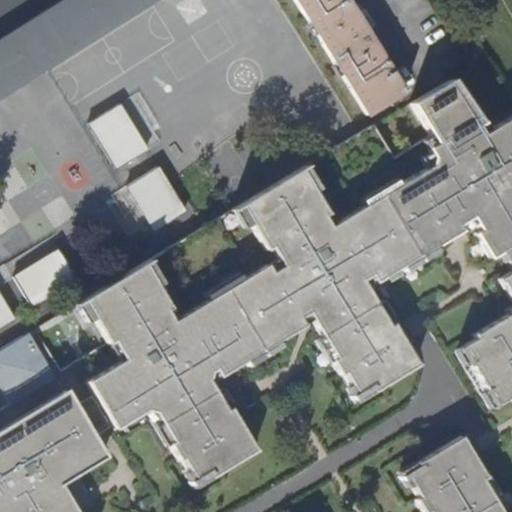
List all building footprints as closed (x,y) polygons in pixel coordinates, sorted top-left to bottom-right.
[(0,0),(0,88),(141,0),(0,0)] [(393,87),(336,0),(284,0),(360,116),(362,115),(401,90),(398,84),(393,87)] [(0,511),(74,511),(68,502),(58,484),(75,474),(103,457),(63,392),(82,380),(111,426),(117,423),(142,407),(150,409),(168,438),(164,440),(174,456),(177,455),(185,466),(190,475),(202,468),(205,474),(251,447),(225,406),(224,404),(220,407),(209,388),(203,379),(201,375),(203,368),(208,365),(213,372),(241,355),(254,347),(257,345),(269,337),(296,320),(292,313),(301,307),(306,315),(329,353),(324,355),(333,369),(336,367),(343,379),(349,388),(361,381),(364,386),(411,359),(388,318),(383,320),(371,299),(360,281),(355,274),(364,268),(369,275),(396,259),(408,251),(412,248),(424,241),(452,224),(448,218),(462,209),(467,217),(472,224),(467,227),(481,251),(491,246),(503,239),(511,233),(511,185),(509,180),(511,177),(511,103),(480,127),(444,75),(405,102),(424,132),(429,140),(419,147),(418,147),(426,161),(419,165),(392,182),(358,203),(328,222),(324,224),(317,213),(321,211),(308,190),(308,189),(294,167),(237,203),(248,221),(263,247),(266,245),(273,256),(278,264),(266,271),(261,263),(237,278),(203,299),(172,318),(168,320),(162,309),(166,307),(152,285),(139,263),(78,300),(89,318),(104,342),(52,374),(30,338),(24,342),(21,336),(0,348),(0,390),(8,403),(0,408),(0,511)] [(429,140),(424,132),(414,139),(419,147),(429,140)] [(426,161),(418,147),(411,152),(419,165),(426,161)] [(115,167),(166,247),(193,230),(143,149),(115,167)] [(314,185),(301,163),(294,167),(308,189),(308,190),(315,186),(314,185)] [(358,203),(392,182),(388,175),(354,196),(358,203)] [(248,221),(237,203),(230,208),(241,226),(248,221)] [(467,217),(462,209),(448,218),(452,224),(452,225),(467,217)] [(328,222),(321,211),(317,213),(324,224),(328,222)] [(511,259),(511,254),(503,239),(491,246),(503,265),(511,259)] [(429,247),(424,241),(412,248),(416,256),(429,247)] [(14,271),(29,305),(75,284),(60,250),(14,271)] [(412,257),(408,251),(396,259),(400,266),(412,257)] [(278,264),(273,256),(261,263),(266,271),(278,264)] [(139,263),(152,285),(159,281),(146,259),(139,263)] [(511,259),(503,265),(490,272),(506,298),(510,304),(500,310),(499,309),(466,329),(468,332),(455,341),(464,355),(462,357),(480,385),(482,384),(490,398),(491,399),(504,391),(506,394),(511,390),(511,259)] [(369,275),(364,268),(355,274),(360,281),(369,275)] [(203,299),(237,278),(233,272),(199,292),(203,299)] [(510,304),(506,298),(496,304),(499,309),(500,310),(510,304)] [(89,318),(78,300),(72,304),(83,323),(89,318)] [(387,326),(394,322),(390,316),(381,301),(374,305),(383,320),(387,326)] [(172,318),(166,307),(162,309),(168,320),(172,318)] [(306,315),(301,307),(292,313),(296,320),(306,315)] [(274,344),(269,337),(257,345),(261,352),(274,344)] [(464,355),(455,341),(449,345),(457,359),(462,357),(464,355)] [(258,354),(254,347),(241,355),(245,362),(258,354)] [(203,379),(213,372),(208,365),(203,368),(201,375),(203,379)] [(364,386),(361,381),(349,388),(343,379),(339,381),(349,398),(365,388),(364,386)] [(225,406),(228,404),(215,384),(209,388),(220,407),(224,404),(225,406)] [(490,398),(482,384),(480,385),(475,388),(483,402),(490,398)] [(168,438),(150,409),(142,407),(117,423),(122,429),(144,415),(161,442),(164,440),(168,438)] [(511,511),(511,504),(506,508),(508,511),(495,511),(486,496),(473,476),(477,474),(452,433),(407,461),(410,467),(398,475),(403,484),(410,495),(407,497),(416,511),(420,509),(421,511),(511,511)] [(398,475),(410,467),(407,461),(406,460),(390,470),(399,486),(403,484),(398,475)] [(205,474),(202,468),(190,475),(185,466),(181,469),(190,484),(207,475),(205,474)] [(493,493),(480,471),(477,474),(473,476),(486,496),(493,493)] [(86,492),(75,474),(58,484),(68,502),(86,492)]
